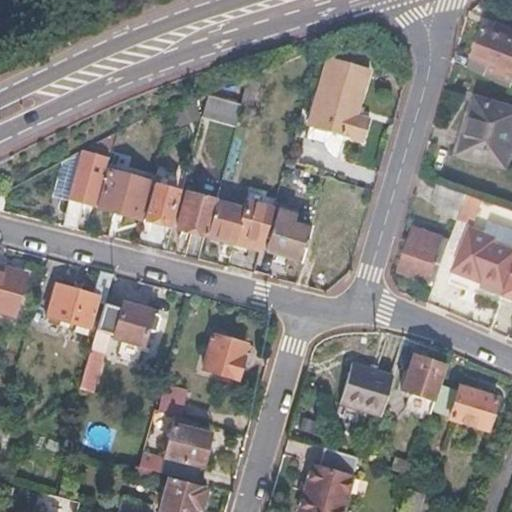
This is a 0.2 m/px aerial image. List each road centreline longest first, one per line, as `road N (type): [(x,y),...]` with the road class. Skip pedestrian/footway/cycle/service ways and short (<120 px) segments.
road 1 (secondary): [(0,133),(164,60),(359,0)]
road 2 (residential): [(303,301),(0,227)]
road 3 (residential): [(431,47),(360,308)]
road 4 (secondary): [(238,0),(143,32),(0,99)]
road 5 (residential): [(303,301),(243,511)]
road 6 (residential): [(511,359),(360,308)]
